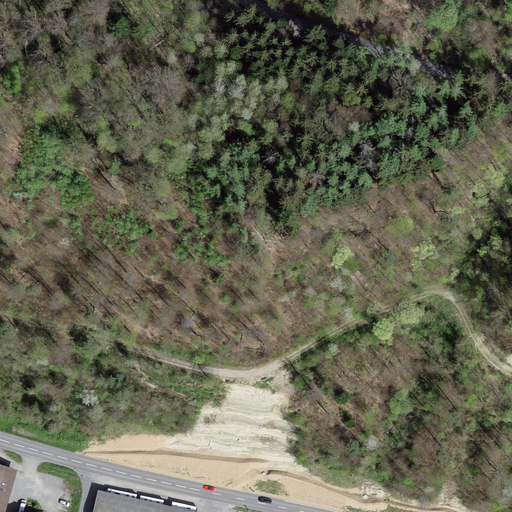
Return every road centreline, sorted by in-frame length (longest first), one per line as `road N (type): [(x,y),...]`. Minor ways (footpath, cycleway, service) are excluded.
road 1 (track): [(478,347),(444,292),(240,374),(0,315)]
road 2 (secondary): [(307,511),(0,439)]
road 3 (tertiary): [(511,80),(402,58),(247,0)]
